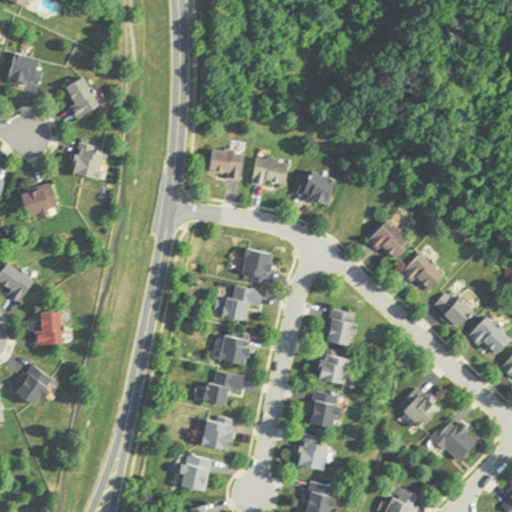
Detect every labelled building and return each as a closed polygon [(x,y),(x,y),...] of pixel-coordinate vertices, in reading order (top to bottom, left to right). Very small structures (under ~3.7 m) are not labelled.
[(43,88),(51,62),(22,53),(14,80),(43,88)] [(70,87),(79,119),(105,111),(95,79),(70,87)] [(105,179),(111,154),(82,147),(76,172),(105,179)] [(214,174),(246,182),(252,156),(221,148),(214,174)] [(295,183),(292,159),(256,162),(258,187),(295,183)] [(303,196),(334,206),(343,181),(311,170),(303,196)] [(0,205),(4,206),(8,179),(0,177),(0,205)] [(29,195),(35,218),(64,209),(57,187),(29,195)] [(416,246),(392,221),(374,238),(397,264),(416,246)] [(246,275),(272,284),(281,258),(255,249),(246,275)] [(452,277),(426,251),(407,270),(433,296),(452,277)] [(0,282),(27,301),(40,282),(12,263),(0,279),(0,282)] [(267,308),(270,293),(235,286),(229,317),(252,322),(255,305),(267,308)] [(483,313),(456,288),(440,305),(467,330),(483,313)] [(360,314),(335,309),(329,341),(360,347),(364,324),(358,323),(360,314)] [(68,313),(43,313),(43,346),(68,346),(68,313)] [(504,361),(511,351),(511,330),(494,315),(476,336),(504,361)] [(254,366),(258,340),(230,335),(225,361),(254,366)] [(323,379),(353,386),(359,356),(329,349),(323,379)] [(236,390),(247,392),(250,377),(219,371),(214,403),(233,407),(236,390)] [(60,383),(29,374),(23,398),(45,404),(46,398),(56,400),(60,383)] [(0,424),(10,422),(5,389),(0,389),(0,424)] [(351,400),(321,391),(311,422),(342,431),(351,400)] [(411,411),(432,431),(451,411),(430,391),(411,411)] [(440,438),(466,464),(487,444),(460,418),(440,438)] [(238,449),(238,423),(209,423),(209,449),(238,449)] [(337,443),(307,439),(303,467),(332,472),(337,443)] [(213,490),(213,466),(188,466),(188,490),(213,490)] [(339,511),(345,489),(318,483),(310,511),(339,511)] [(387,511),(419,511),(425,498),(399,486),(387,511)]
